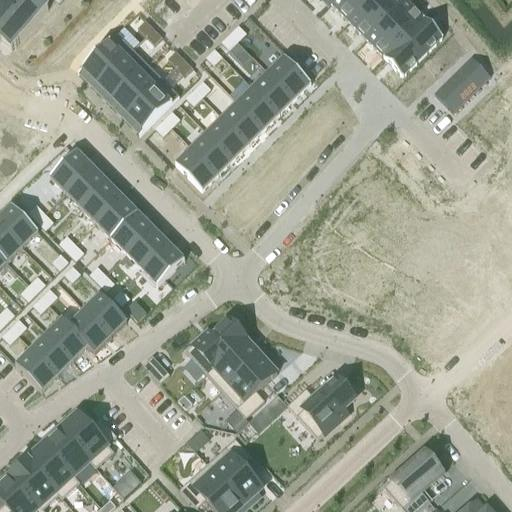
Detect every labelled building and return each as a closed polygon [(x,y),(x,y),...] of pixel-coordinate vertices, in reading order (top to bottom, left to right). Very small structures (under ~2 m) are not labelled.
[(34,0),(0,0),(0,45),(1,44),(5,39),(15,48),(13,50),(15,51),(49,12),(34,0)] [(322,0),(331,8),(339,0),(322,0)] [(362,0),(339,0),(331,8),(331,9),(348,26),(369,6),(362,0)] [(402,0),(375,0),(369,6),(386,24),(407,4),(402,0)] [(407,4),(386,24),(404,42),(424,22),(407,4)] [(369,6),(348,26),(366,44),(386,24),(369,6)] [(424,22),(404,42),(422,61),(443,41),(424,22)] [(386,24),(366,44),(384,62),(404,42),(386,24)] [(145,25),(137,33),(146,42),(154,34),(145,25)] [(238,31),(230,39),(238,47),(246,39),(238,31)] [(154,34),(146,42),(154,50),(162,42),(154,34)] [(117,38),(81,73),(97,90),(133,55),(117,38)] [(230,39),(221,47),(229,55),(238,47),(230,39)] [(404,42),(384,62),(402,81),(422,61),(404,42)] [(214,54),(206,63),(213,71),(222,62),(214,54)] [(133,55),(97,90),(112,105),(148,70),(133,55)] [(175,56),(168,64),(176,72),(184,65),(175,56)] [(284,62),(268,78),(295,105),(311,89),(284,62)] [(471,63),(465,69),(474,78),(480,72),(471,63)] [(184,65),(176,72),(184,81),(192,73),(184,65)] [(465,69),(459,75),(468,84),(474,78),(465,69)] [(148,70),(112,105),(128,120),(163,85),(148,70)] [(480,72),(474,78),(483,88),(490,81),(480,72)] [(459,75),(453,81),(462,90),(468,84),(459,75)] [(268,78),(253,93),(279,120),(295,105),(268,78)] [(474,78),(468,84),(477,94),(483,88),(474,78)] [(453,81),(447,87),(456,96),(462,90),(453,81)] [(468,84),(462,90),(471,99),(477,94),(468,84)] [(163,85),(128,120),(144,136),(179,101),(163,85)] [(203,87),(194,95),(202,103),(210,94),(203,87)] [(447,87),(441,92),(450,102),(456,96),(447,87)] [(462,90),(456,96),(465,105),(471,99),(462,90)] [(441,92),(434,99),(444,108),(450,102),(441,92)] [(253,93),(238,108),(264,135),(279,120),(253,93)] [(194,95),(186,103),(193,111),(202,103),(194,95)] [(511,103),(505,95),(488,110),(511,137),(511,103)] [(456,96),(450,102),(459,111),(465,105),(456,96)] [(450,102),(444,108),(453,118),(459,111),(450,102)] [(238,108),(222,123),(249,150),(264,135),(238,108)] [(172,117),(164,126),(171,133),(180,125),(172,117)] [(222,123),(207,138),(233,165),(249,150),(222,123)] [(164,126),(155,134),(163,142),(171,133),(164,126)] [(207,138),(191,154),(218,180),(233,165),(207,138)] [(191,154),(175,170),(202,197),(218,180),(191,154)] [(76,156),(50,182),(66,198),(92,172),(76,156)] [(384,162),(367,179),(396,208),(413,191),(384,162)] [(92,172),(66,198),(81,214),(108,187),(92,172)] [(367,179),(351,195),(380,224),(396,208),(367,179)] [(108,187),(81,214),(96,229),(123,203),(108,187)] [(351,195),(334,211),(364,240),(380,224),(351,195)] [(123,203),(96,229),(111,244),(138,218),(123,203)] [(12,210),(0,221),(0,230),(22,253),(38,237),(12,210)] [(36,211),(28,218),(37,227),(45,219),(36,211)] [(334,211),(318,227),(347,256),(364,240),(334,211)] [(420,216),(412,224),(417,230),(426,221),(420,216)] [(138,218),(111,244),(126,260),(153,233),(138,218)] [(45,219),(37,227),(45,235),(53,228),(45,219)] [(412,224),(403,233),(409,238),(417,230),(412,224)] [(318,227),(302,243),(331,272),(347,256),(318,227)] [(0,230),(0,261),(7,268),(22,253),(0,230)] [(153,233),(126,260),(142,275),(168,249),(153,233)] [(483,244),(473,253),(489,270),(498,262),(511,277),(511,240),(507,235),(489,251),(483,244)] [(67,241),(59,249),(67,258),(75,250),(67,241)] [(302,243),(285,259),(314,289),(331,272),(302,243)] [(388,248),(379,256),(385,262),(393,254),(388,248)] [(168,249),(142,275),(158,291),(184,265),(168,249)] [(75,250),(67,258),(71,262),(76,266),(83,258),(75,250)] [(379,256),(371,265),(376,270),(385,262),(379,256)] [(60,259),(52,268),(60,275),(68,267),(60,259)] [(452,286),(435,303),(464,333),(482,316),(462,295),(471,287),(455,270),(446,279),(452,286)] [(72,272),(64,280),(72,288),(80,279),(72,272)] [(97,272),(89,280),(98,288),(106,281),(97,272)] [(106,281),(98,288),(106,297),(114,289),(106,281)] [(37,282),(29,290),(37,298),(45,290),(37,282)] [(360,285),(351,293),(357,299),(365,290),(360,285)] [(29,290),(20,299),(28,307),(37,298),(29,290)] [(351,293),(343,301),(348,307),(357,299),(351,293)] [(49,294),(41,303),(49,311),(57,302),(49,294)] [(121,296),(113,304),(121,312),(129,304),(121,296)] [(100,299),(84,316),(110,342),(127,326),(100,299)] [(41,303),(33,311),(40,319),(49,311),(41,303)] [(411,312),(401,321),(417,338),(426,330),(446,351),(464,333),(435,303),(418,319),(411,312)] [(6,313),(0,319),(0,323),(6,329),(14,320),(6,313)] [(69,330),(68,331),(88,351),(94,358),(110,342),(84,316),(69,330)] [(63,323),(46,339),(73,366),(88,351),(68,331),(69,330),(63,323)] [(19,325),(10,333),(18,341),(26,333),(19,325)] [(202,341),(185,357),(206,380),(245,345),(246,345),(247,344),(243,341),(246,338),(236,326),(233,329),(229,325),(228,326),(206,346),(202,341)] [(10,333),(2,342),(10,349),(18,341),(10,333)] [(46,339),(31,354),(58,381),(73,366),(46,339)] [(245,345),(206,380),(221,397),(260,361),(246,345),(245,345)] [(511,352),(502,361),(511,372),(511,375),(505,381),(511,388),(511,352)] [(31,354),(15,370),(41,397),(58,381),(31,354)] [(152,361),(143,370),(160,389),(169,380),(152,361)] [(260,361),(221,397),(245,424),(264,407),(256,398),(277,379),(275,378),(260,361)] [(306,395),(287,412),(317,445),(338,426),(334,421),(354,403),(350,400),(353,397),(343,385),(340,388),(336,384),(314,404),(306,395)] [(184,400),(178,406),(186,414),(192,409),(184,400)] [(485,412),(468,426),(480,442),(498,428),(485,412)] [(78,419),(61,435),(90,466),(89,467),(95,474),(114,458),(107,451),(116,442),(100,424),(90,432),(78,419)] [(61,435),(44,450),(73,482),(73,481),(89,467),(90,466),(61,435)] [(235,445),(207,470),(245,511),(259,500),(256,497),(261,492),(243,472),(252,464),(235,445)] [(44,450),(27,465),(59,501),(58,502),(62,505),(80,488),(73,481),(73,482),(44,450)] [(423,456),(383,492),(400,511),(423,511),(430,507),(421,497),(442,478),(423,456)] [(27,465),(10,480),(38,511),(46,511),(58,502),(59,501),(27,465)] [(245,511),(207,470),(179,495),(194,511),(198,511),(206,506),(211,511),(245,511)] [(130,475),(112,492),(123,503),(140,486),(130,475)] [(38,511),(10,480),(0,489),(0,505),(4,510),(1,511),(38,511)]
